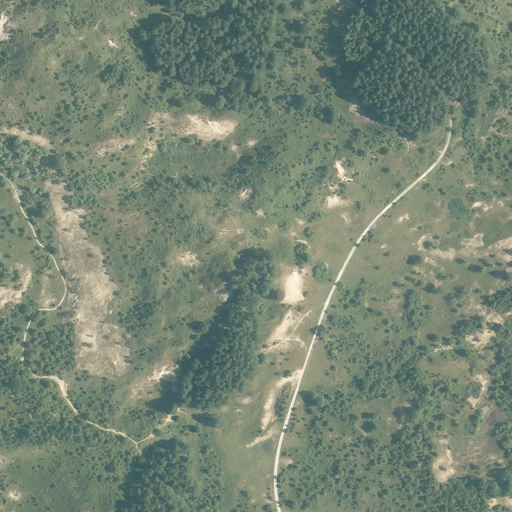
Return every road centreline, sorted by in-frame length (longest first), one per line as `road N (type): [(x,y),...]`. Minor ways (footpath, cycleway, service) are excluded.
road 1 (track): [(448,109),(442,153),(362,235),(324,307),(279,442),(279,511)]
road 2 (track): [(346,0),(432,77),(448,109)]
